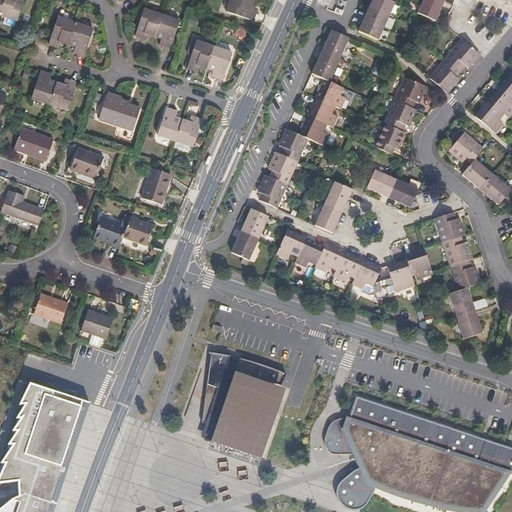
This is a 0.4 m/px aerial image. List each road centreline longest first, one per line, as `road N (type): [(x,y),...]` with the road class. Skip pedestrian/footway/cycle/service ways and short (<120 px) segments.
road 1 (residential): [(177,268),(511,380)]
road 2 (residential): [(184,250),(227,236),(325,16)]
road 3 (secondary): [(293,0),(184,250)]
road 4 (secondary): [(165,298),(81,511)]
road 5 (residential): [(511,39),(426,139),(426,160),(471,198)]
road 6 (residential): [(55,258),(71,233),(70,200),(53,184),(0,165)]
road 7 (residential): [(387,223),(387,212),(371,205),(348,214),(354,247),(386,245),(386,234)]
